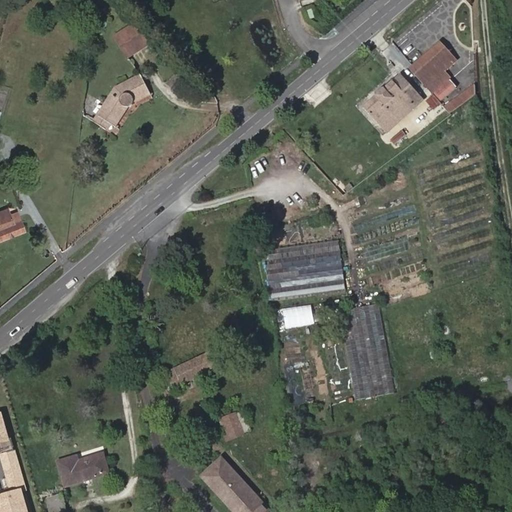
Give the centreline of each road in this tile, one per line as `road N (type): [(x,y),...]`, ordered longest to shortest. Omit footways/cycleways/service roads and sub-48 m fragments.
road 1 (primary): [(330,63),(0,339)]
road 2 (unknown): [(148,214),(141,351),(155,471),(94,503)]
road 3 (track): [(511,219),(483,0)]
